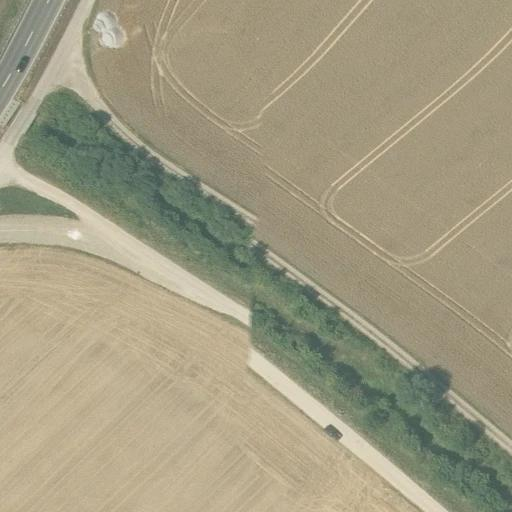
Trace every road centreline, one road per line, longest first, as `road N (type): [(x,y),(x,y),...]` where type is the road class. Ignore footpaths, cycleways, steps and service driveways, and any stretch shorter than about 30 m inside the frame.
road 1 (track): [(487,511),(122,176),(58,75)]
road 2 (track): [(0,221),(47,251),(336,511)]
road 3 (track): [(0,179),(93,0)]
